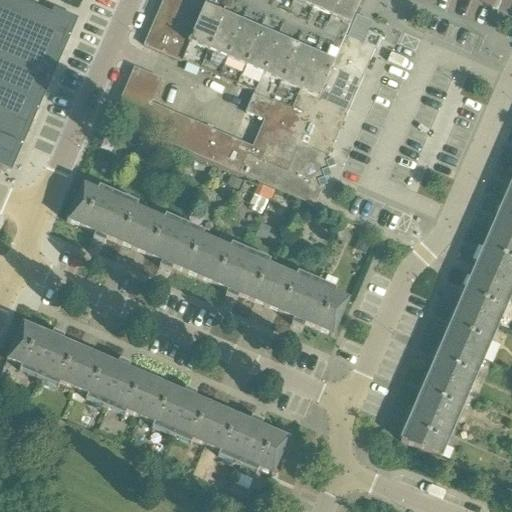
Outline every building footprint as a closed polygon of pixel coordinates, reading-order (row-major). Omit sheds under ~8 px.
[(16,0),(0,0),(0,167),(7,171),(64,41),(63,41),(71,23),(16,0)] [(134,69),(111,121),(259,185),(314,208),(325,182),(321,173),(327,171),(324,163),(329,162),(328,158),(379,39),(368,34),(357,37),(352,27),(353,24),(351,24),(360,0),(163,0),(143,47),(181,64),(182,63),(199,70),(218,78),(254,94),(245,114),(263,122),(252,148),(151,105),(161,81),(134,69)] [(511,183),(411,417),(400,444),(439,461),(511,291),(511,183)] [(104,246),(106,241),(133,252),(149,215),(136,210),(138,205),(98,188),(97,193),(82,186),(66,223),(95,236),(92,241),(104,246)] [(158,269),(170,274),(172,269),(199,281),(215,244),(202,238),(204,234),(165,217),(163,221),(149,215),(133,252),(161,264),(158,269)] [(236,303),(238,298),(266,310),(282,273),(268,267),(270,263),(231,246),(229,250),(215,244),(199,281),(227,293),(225,298),(236,303)] [(291,327),(302,331),(304,326),(333,339),(348,302),(334,295),(336,291),(297,274),(295,278),(282,273),(266,310),(293,321),(291,327)] [(19,373),(58,390),(60,385),(73,391),(89,354),(62,343),(64,337),(53,333),(51,338),(22,325),(6,362),(21,369),(19,373)] [(126,414),(133,417),(132,418),(139,420),(155,383),(128,371),(130,366),(119,361),(117,366),(89,354),(73,391),(87,397),(85,401),(124,418),(126,414)] [(151,430),(190,447),(192,442),(205,448),(221,411),(194,400),(196,395),(185,390),(183,395),(155,383),(139,420),(153,426),(151,430)] [(239,468),(237,474),(252,481),(255,475),(256,475),(258,471),(273,477),(288,440),(260,428),(263,423),(251,418),(249,423),(221,411),(205,448),(207,449),(205,454),(213,457),(214,452),(219,454),(217,458),(239,468)]
